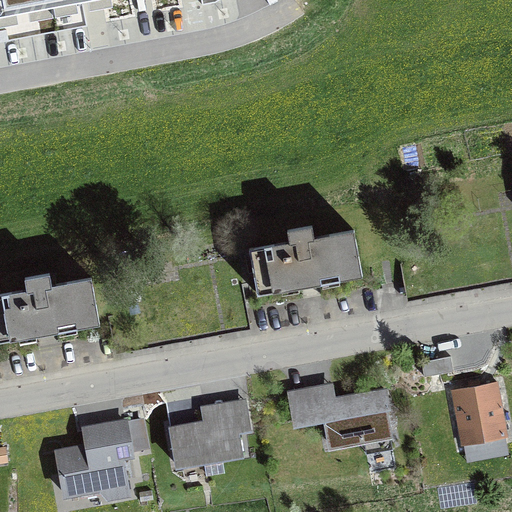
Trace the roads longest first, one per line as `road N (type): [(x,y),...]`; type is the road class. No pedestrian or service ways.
road 1 (residential): [(0,402),(511,313)]
road 2 (residential): [(0,83),(219,41),(290,11)]
